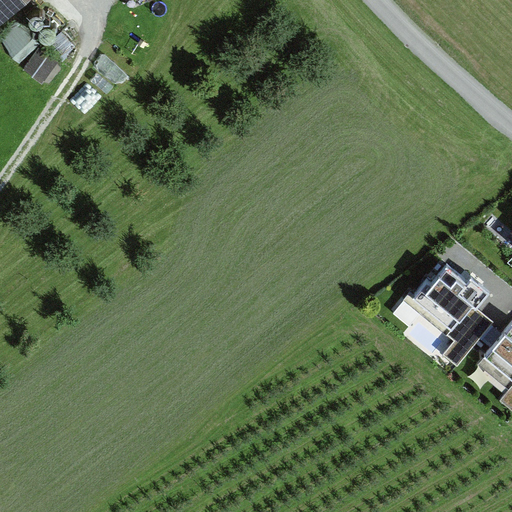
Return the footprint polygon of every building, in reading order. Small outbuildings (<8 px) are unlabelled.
[(0,0),(0,15),(15,0),(0,0)] [(64,89),(75,62),(38,46),(27,73),(64,89)] [(447,266),(431,285),(426,281),(412,298),(451,332),(459,323),(463,327),(477,310),(491,294),(473,278),(468,284),(447,266)] [(457,367),(494,323),(483,314),(477,310),(463,327),(459,323),(451,332),(448,335),(455,342),(444,356),(457,367)] [(511,319),(485,353),(511,374),(511,319)] [(511,411),(511,409),(511,386),(499,401),(511,411)]
